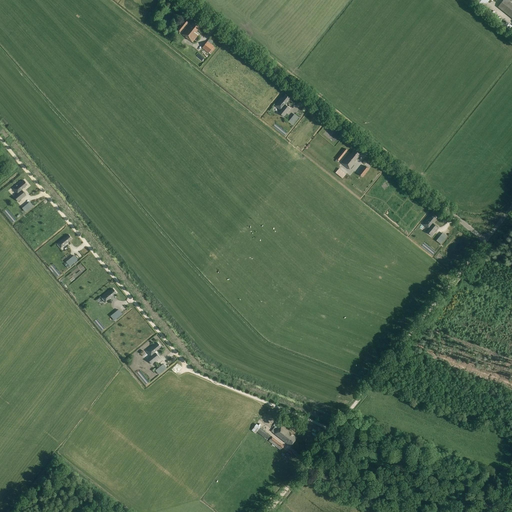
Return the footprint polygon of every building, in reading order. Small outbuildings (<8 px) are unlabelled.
[(503,0),(498,7),(499,8),(511,18),(511,3),(508,0),(503,0)] [(186,20),(177,31),(180,33),(188,22),(186,20)] [(195,33),(201,27),(195,22),(192,26),(190,25),(183,35),(192,42),(198,35),(195,33)] [(207,41),(202,48),(208,53),(213,46),(207,41)] [(279,113),(280,113),(283,115),(283,116),(284,117),(290,109),(285,105),(284,104),(289,98),(286,95),(282,99),(282,98),(275,106),(280,110),(281,109),(282,110),(279,113)] [(339,161),(347,150),(345,148),(336,159),(339,161)] [(354,162),(360,155),(354,150),(350,155),(349,154),(341,164),(349,170),(355,163),(354,162)] [(365,166),(358,174),(363,177),(369,169),(365,166)] [(335,173),(342,178),(346,174),(339,169),(335,173)] [(18,193),(18,194),(14,197),(15,197),(18,200),(17,201),(18,202),(26,195),(22,191),(21,190),(28,185),(24,181),(21,184),(20,183),(13,189),(17,193),(18,193)] [(432,223),(437,217),(433,214),(430,218),(429,217),(427,220),(427,221),(426,221),(423,225),(428,229),(428,228),(429,228),(426,232),(431,236),(438,228),(432,223)] [(60,248),(72,239),(69,235),(65,238),(64,237),(57,243),(60,248)] [(68,261),(72,265),(78,260),(74,256),(68,261)] [(117,293),(113,289),(109,292),(109,291),(101,298),(105,302),(117,293)] [(153,345),(146,351),(150,356),(151,355),(152,356),(148,360),(151,363),(151,364),(160,358),(156,353),(155,352),(161,347),(158,343),(154,346),(153,345)] [(251,430),(255,433),(257,432),(267,440),(270,435),(256,424),(251,430)] [(281,425),(274,433),(275,434),(290,446),(297,438),(282,426),(281,425)] [(280,451),(282,449),(284,446),(272,437),(270,439),(268,441),(280,451)]
